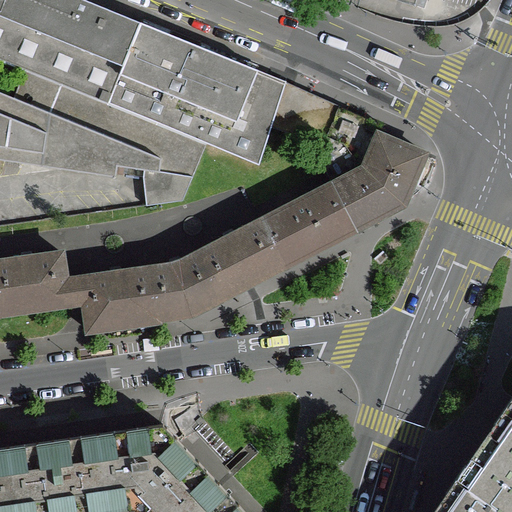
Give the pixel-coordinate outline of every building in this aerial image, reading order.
[(0,0),(0,58),(26,69),(112,104),(142,23),(86,0),(0,0)] [(142,23),(112,104),(209,143),(261,165),(273,126),(288,81),(142,23)] [(26,69),(14,98),(162,159),(159,171),(194,176),(209,143),(112,104),(26,69)] [(341,109),(288,81),(273,126),(310,138),(319,158),(341,109)] [(0,112),(53,134),(50,154),(0,145),(0,158),(116,177),(117,166),(146,170),(159,171),(162,159),(14,98),(0,91),(0,112)] [(319,158),(333,185),(361,171),(381,135),(384,125),(341,109),(319,158)] [(0,145),(50,154),(53,134),(0,112),(0,145)] [(427,154),(381,135),(361,171),(333,185),(357,231),(406,205),(427,154)] [(159,171),(146,170),(145,178),(149,204),(184,199),(194,176),(159,171)] [(357,231),(333,185),(262,221),(286,267),(357,231)] [(286,267),(262,221),(201,253),(225,299),(286,267)] [(225,299),(201,253),(177,265),(152,268),(159,319),(193,315),(225,299)] [(86,302),(82,279),(67,280),(63,254),(0,262),(0,300),(2,314),(70,305),(86,302)] [(159,319),(152,268),(82,279),(86,302),(90,331),(159,322),(159,319)] [(511,511),(511,414),(510,413),(462,482),(506,511),(511,511)] [(136,511),(188,511),(219,483),(165,425),(100,434),(110,511),(116,511),(135,510),(136,511)] [(110,511),(100,434),(9,447),(17,511),(110,511)] [(0,511),(17,511),(9,447),(0,448),(0,511)] [(506,511),(462,482),(440,511),(506,511)] [(246,511),(219,483),(188,511),(246,511)]
